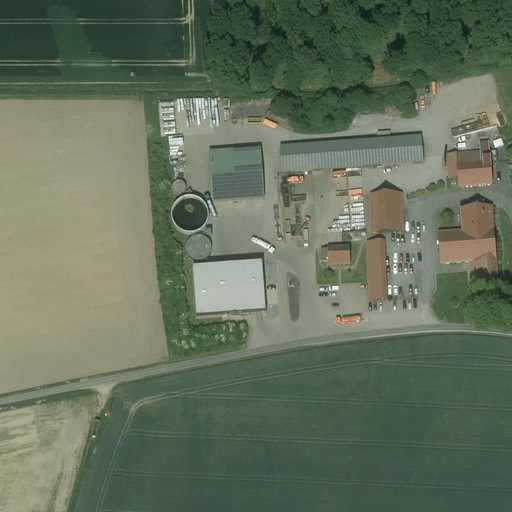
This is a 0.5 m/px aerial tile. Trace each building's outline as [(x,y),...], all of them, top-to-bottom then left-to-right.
[(421,138),(280,148),(282,174),(423,163),(421,138)] [(488,144),(479,144),(480,153),(489,153),(488,144)] [(260,150),(209,153),(213,205),(264,201),(260,150)] [(480,153),(456,155),(457,166),(490,163),(489,153),(480,153)] [(490,163),(457,166),(456,155),(441,157),(443,181),(458,179),(459,189),(492,186),(490,163)] [(349,177),(350,187),(363,187),(362,177),(349,177)] [(179,183),(178,183),(176,183),(175,184),(174,185),(173,186),(173,187),(172,188),(172,189),(172,190),(172,191),(172,192),(173,193),(174,195),(175,195),(177,196),(179,196),(180,196),(182,196),(184,195),(185,194),(185,193),(186,192),(186,190),(186,189),(186,188),(185,187),(185,186),(184,184),(183,184),(182,183),(180,183),(179,183)] [(401,196),(370,196),(371,234),(403,233),(402,208),(401,196)] [(195,199),(192,198),(189,198),(186,199),(184,199),(182,200),(180,201),(178,203),(176,204),(175,206),(174,207),(173,210),(172,211),(172,213),(172,215),(172,217),(172,219),(172,221),(173,223),(174,225),(175,227),(176,229),(177,230),(179,231),(180,232),(182,233),(184,234),(188,235),(191,235),(194,235),(196,234),(198,233),(201,231),(203,229),(205,228),(206,227),(206,225),(207,223),(208,221),(208,219),(209,216),(208,214),(208,212),(207,210),(206,208),(206,207),(205,206),(204,204),(202,203),(200,201),(198,200),(196,199),(195,199)] [(492,208),(461,210),(462,232),(439,234),(439,233),(438,234),(438,235),(440,264),(440,265),(441,265),(469,263),(471,288),(498,286),(498,285),(492,208)] [(202,238),(200,237),(198,237),(197,237),(195,238),(193,239),(192,239),(190,241),(189,242),(188,244),(187,245),(186,247),(186,249),(186,250),(186,252),(187,253),(187,254),(188,256),(188,257),(189,258),(190,259),(191,260),(193,261),(195,262),(197,263),(201,263),(201,262),(203,262),(205,261),(206,260),(207,260),(207,259),(208,258),(209,258),(210,257),(210,255),(211,255),(211,254),(211,253),(211,251),(212,250),(211,247),(211,245),(210,244),(209,243),(208,241),(207,240),(205,239),(202,238)] [(385,242),(367,243),(369,284),(369,302),(387,302),(385,242)] [(349,249),(328,249),(329,265),(350,265),(349,249)] [(259,263),(193,269),(197,319),(263,313),(259,263)]
